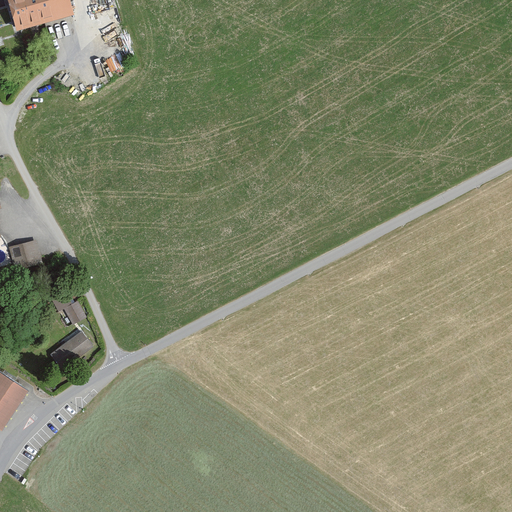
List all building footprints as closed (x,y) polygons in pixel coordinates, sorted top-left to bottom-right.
[(67,0),(8,0),(17,30),(72,15),(67,0)] [(36,241),(10,248),(15,268),(41,262),(36,241)] [(78,301),(67,308),(77,325),(88,319),(78,301)] [(83,328),(50,352),(64,370),(96,346),(83,328)] [(29,390),(0,372),(0,431),(2,433),(29,390)]
